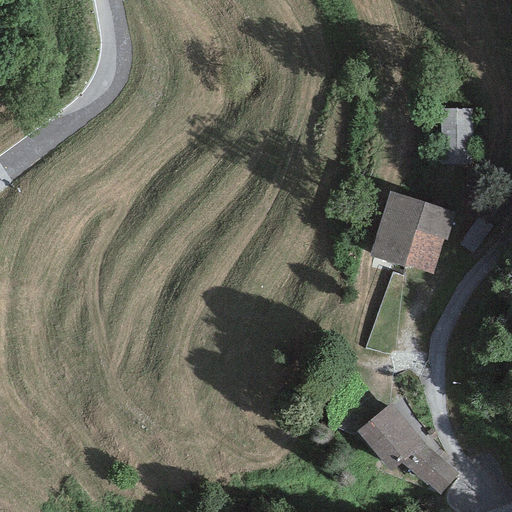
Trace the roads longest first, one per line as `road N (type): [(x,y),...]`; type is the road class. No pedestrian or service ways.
road 1 (unclassified): [(486,511),(438,414),(437,350),(473,276),(511,235)]
road 2 (tertiary): [(0,173),(108,81),(114,51),(106,0)]
